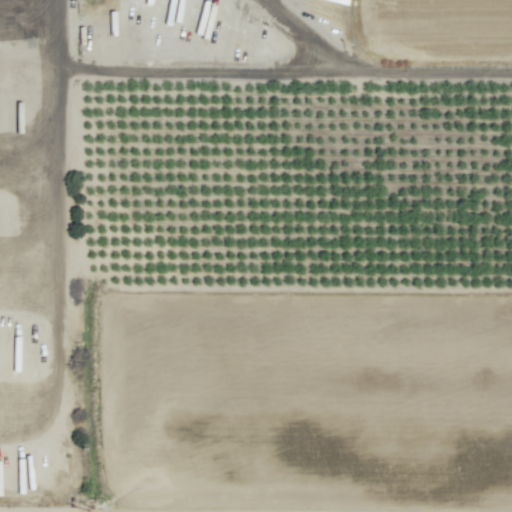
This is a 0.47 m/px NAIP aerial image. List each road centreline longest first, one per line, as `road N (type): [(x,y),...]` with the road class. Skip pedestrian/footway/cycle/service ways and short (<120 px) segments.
road 1 (track): [(0,510),(511,511)]
road 2 (residential): [(348,64),(511,65)]
